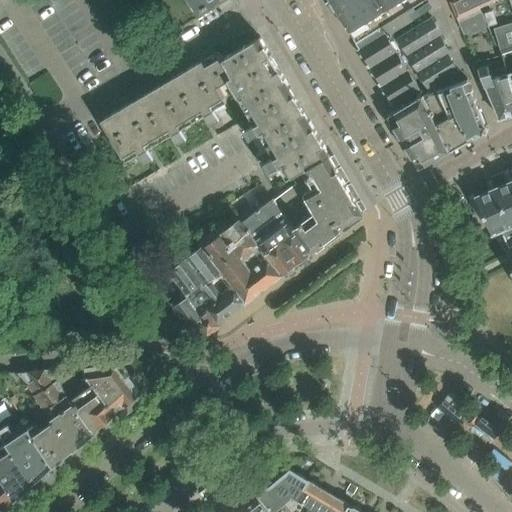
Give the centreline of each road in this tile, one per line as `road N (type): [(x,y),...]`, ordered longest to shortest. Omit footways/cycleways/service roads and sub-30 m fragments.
road 1 (residential): [(273,0),(49,137),(0,60)]
road 2 (tertiary): [(156,511),(257,436),(354,418),(391,431)]
road 3 (unclassified): [(400,197),(283,0)]
road 4 (tertiary): [(396,343),(300,342),(232,364),(200,385)]
road 5 (tertiary): [(200,385),(53,511)]
road 6 (residential): [(200,385),(112,242)]
road 7 (unclassified): [(423,347),(431,245),(400,197)]
road 8 (residential): [(499,141),(438,0)]
road 9 (unclassified): [(400,197),(409,232),(396,343)]
road 10 (tertiary): [(391,431),(419,443),(503,511)]
